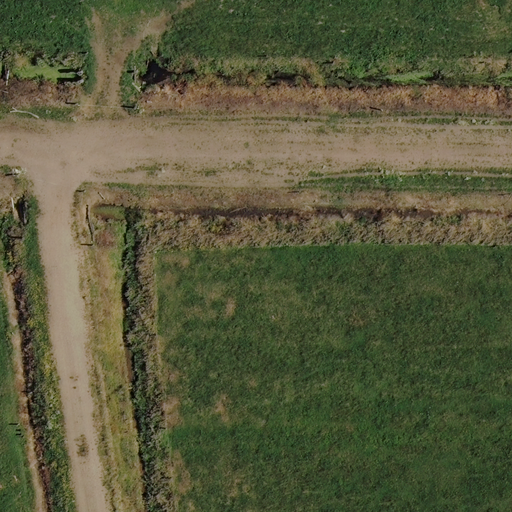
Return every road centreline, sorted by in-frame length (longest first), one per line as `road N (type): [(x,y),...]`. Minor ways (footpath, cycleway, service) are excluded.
road 1 (track): [(65,153),(511,154)]
road 2 (track): [(65,153),(111,511)]
